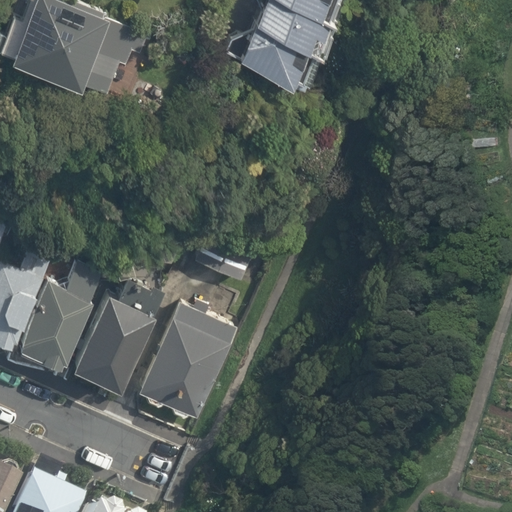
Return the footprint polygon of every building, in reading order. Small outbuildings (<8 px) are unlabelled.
[(134,19),(87,0),(24,0),(5,47),(80,78),(84,68),(109,78),(134,19)] [(323,8),(304,0),(261,0),(255,16),(302,36),(310,39),(323,8)] [(302,36),(255,16),(239,53),(286,73),(302,36)] [(250,235),(206,217),(189,257),(234,275),(250,235)] [(18,257),(0,249),(0,328),(9,333),(48,241),(28,233),(18,257)] [(62,277),(42,269),(14,337),(59,355),(96,266),(71,255),(62,277)] [(115,289),(102,284),(69,358),(120,381),(164,282),(125,265),(115,289)] [(233,321),(174,295),(131,390),(191,416),(233,321)] [(3,462),(0,461),(0,511),(1,511),(18,475),(13,467),(3,462)] [(65,511),(76,488),(24,465),(3,511),(65,511)] [(131,511),(85,492),(76,511),(131,511)]
